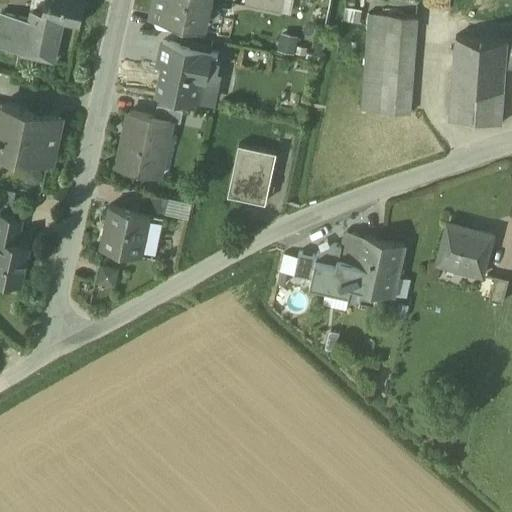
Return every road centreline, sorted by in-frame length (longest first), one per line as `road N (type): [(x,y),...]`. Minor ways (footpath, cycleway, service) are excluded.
road 1 (unclassified): [(42,362),(242,252),(404,183),(511,151)]
road 2 (unclassified): [(42,362),(122,0)]
